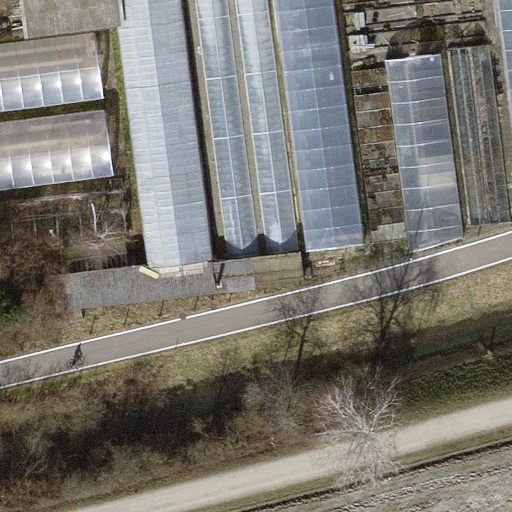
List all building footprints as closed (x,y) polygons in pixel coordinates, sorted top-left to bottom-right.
[(306,254),(274,0),(115,0),(149,273),(306,254)] [(274,0),(306,254),(374,246),(352,63),(344,0),(274,0)] [(511,172),(511,0),(490,0),(496,45),(511,172)] [(96,39),(0,48),(0,112),(103,103),(96,39)] [(511,172),(496,45),(451,51),(473,227),(511,222),(511,172)] [(473,227),(451,51),(389,59),(412,241),(474,233),(473,227)] [(412,241),(389,59),(352,63),(374,246),(412,241)] [(113,114),(0,128),(0,195),(121,180),(113,114)] [(130,196),(0,211),(0,252),(134,237),(130,196)] [(310,285),(306,254),(149,273),(58,284),(62,315),(310,285)] [(38,273),(0,275),(0,307),(41,305),(38,273)]
